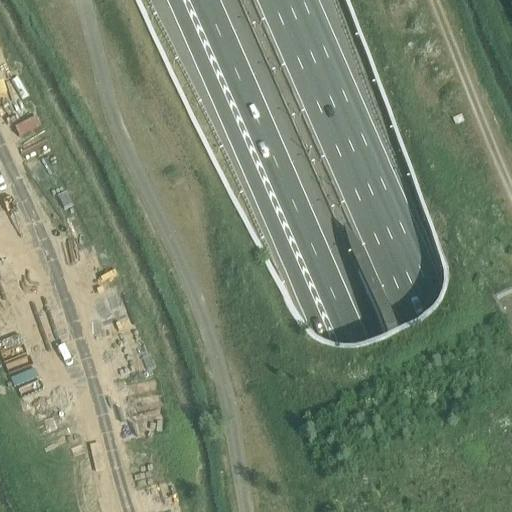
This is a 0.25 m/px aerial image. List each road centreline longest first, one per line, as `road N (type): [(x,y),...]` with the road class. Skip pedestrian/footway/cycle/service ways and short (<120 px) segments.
road 1 (motorway): [(178,0),(408,511)]
road 2 (motorway): [(208,0),(437,511)]
road 3 (motorway): [(506,511),(285,0)]
